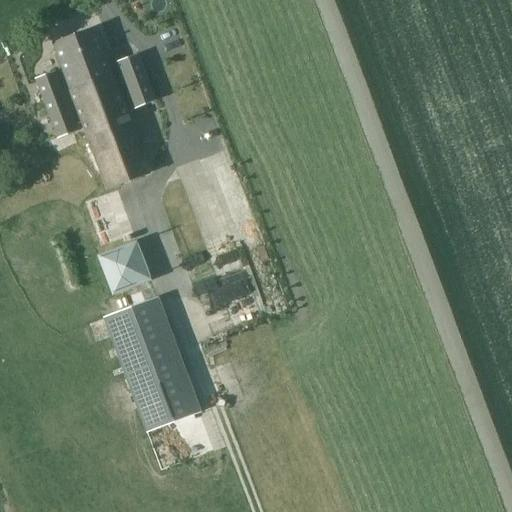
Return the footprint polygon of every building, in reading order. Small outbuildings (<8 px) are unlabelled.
[(107,191),(148,175),(95,29),(53,44),(107,191)] [(133,110),(156,101),(139,54),(116,63),(133,110)] [(61,201),(98,186),(55,72),(36,79),(58,137),(39,144),(61,201)] [(77,218),(74,236),(86,238),(104,253),(128,244),(132,220),(111,205),(89,214),(88,220),(77,218)] [(136,242),(97,256),(112,295),(151,281),(136,242)] [(199,412),(157,299),(104,318),(147,432),(199,412)]
